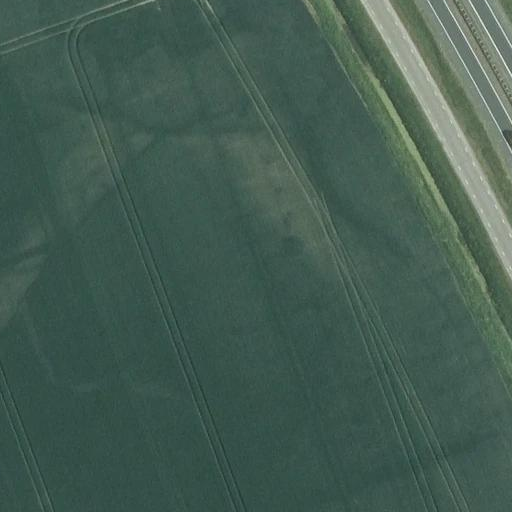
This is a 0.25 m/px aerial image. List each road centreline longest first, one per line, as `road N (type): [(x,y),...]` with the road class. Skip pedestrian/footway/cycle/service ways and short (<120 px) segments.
road 1 (unclassified): [(371,0),(511,260)]
road 2 (trunk): [(433,0),(511,143)]
